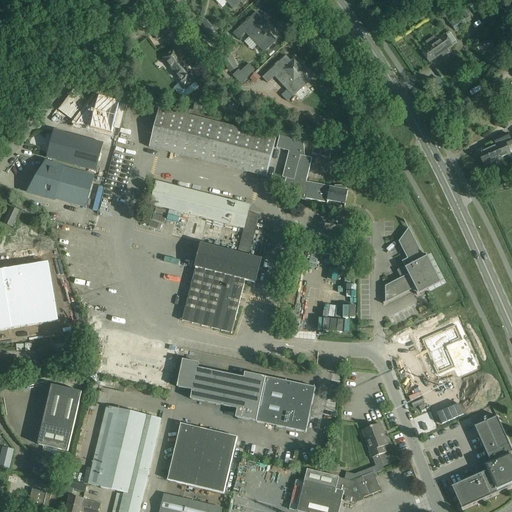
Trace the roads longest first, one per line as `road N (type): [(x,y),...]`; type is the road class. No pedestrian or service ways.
road 1 (primary): [(511,326),(428,145),(335,0)]
road 2 (unclassified): [(147,0),(71,71),(0,167)]
road 3 (unclassified): [(438,511),(380,352)]
